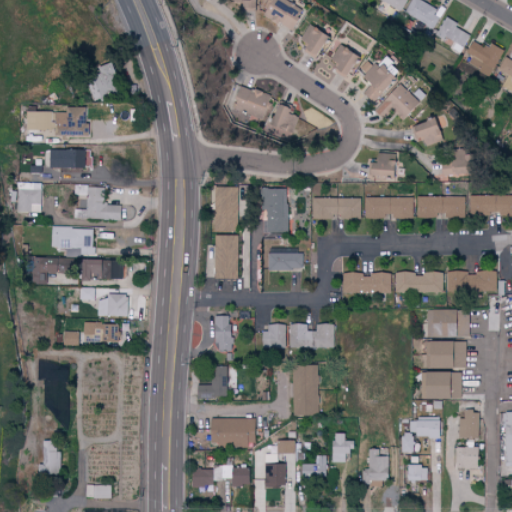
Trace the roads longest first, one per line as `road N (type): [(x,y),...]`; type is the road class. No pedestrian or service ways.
road 1 (residential): [(176,298),(322,296),(330,245),(511,242)]
road 2 (residential): [(176,162),(213,156),(312,165),(339,158),(352,144),(345,108),(259,51)]
road 3 (secondary): [(167,464),(176,162)]
road 4 (residential): [(496,511),(497,293)]
